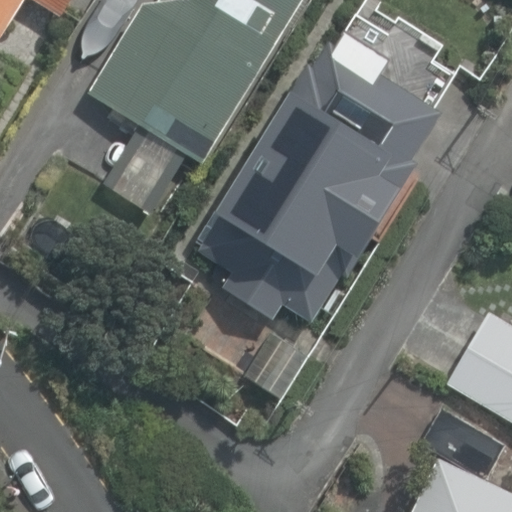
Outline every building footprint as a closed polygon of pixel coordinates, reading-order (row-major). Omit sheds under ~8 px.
[(73,0),(0,0),(0,36),(22,0),(34,0),(63,17),(73,0)] [(307,0),(188,0),(187,2),(141,5),(89,91),(208,163),(307,0)] [(433,114),(325,45),(192,252),(308,326),(354,255),(361,260),(416,175),(401,165),(433,114)] [(511,331),(483,316),(447,383),(511,418),(511,331)] [(511,511),(511,498),(434,460),(408,511),(511,511)]
